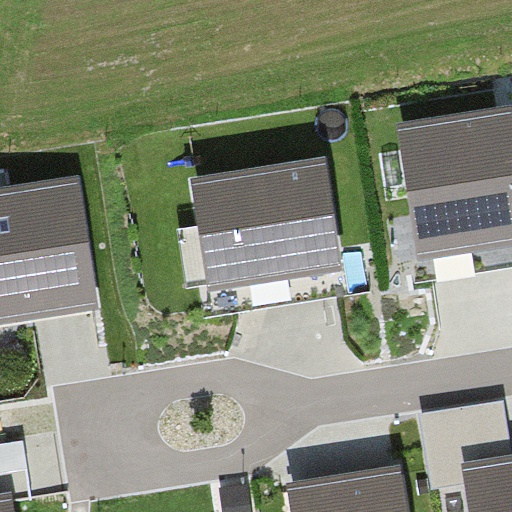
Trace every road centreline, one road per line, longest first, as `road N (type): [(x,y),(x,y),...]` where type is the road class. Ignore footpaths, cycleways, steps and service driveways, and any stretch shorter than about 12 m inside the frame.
road 1 (residential): [(306,404),(256,454),(89,480),(76,401),(235,375)]
road 2 (residential): [(511,372),(306,404)]
